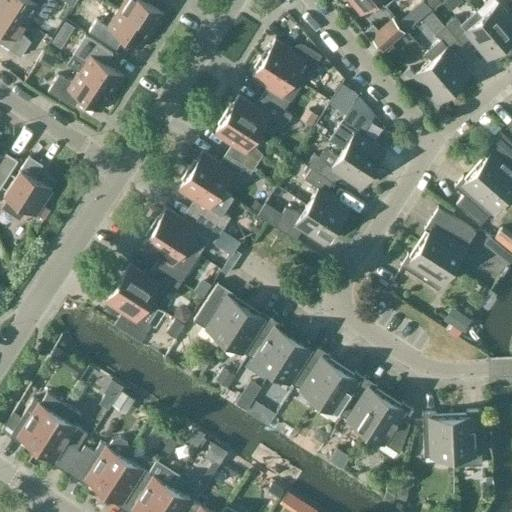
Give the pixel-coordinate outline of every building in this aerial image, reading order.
[(46,16),(56,1),(54,0),(0,0),(0,3),(27,21),(33,11),(46,16)] [(163,12),(146,1),(147,0),(123,0),(118,8),(152,29),(163,12)] [(351,0),(361,10),(373,0),(351,0)] [(432,9),(424,0),(421,0),(399,19),(408,29),(432,9)] [(438,0),(424,0),(432,9),(440,2),(438,0)] [(511,14),(499,0),(486,0),(478,8),(505,39),(511,33),(511,14)] [(16,38),(27,21),(0,3),(0,28),(6,32),(0,41),(20,55),(27,45),(16,38)] [(140,47),(152,29),(118,8),(107,25),(140,47)] [(489,53),(505,39),(478,8),(461,22),(455,16),(447,23),(462,41),(472,33),(489,53)] [(364,31),(368,36),(370,35),(384,51),(406,31),(392,16),(377,29),(372,23),(364,31)] [(410,29),(416,36),(431,25),(426,18),(410,29)] [(64,20),(57,31),(66,37),(73,26),(64,20)] [(440,39),(427,50),(431,56),(454,83),(471,70),(453,49),(462,41),(447,23),(435,32),(440,39)] [(100,29),(95,37),(107,44),(111,37),(100,29)] [(123,74),(103,61),(110,50),(85,34),(72,53),(84,60),(78,70),(111,92),(123,74)] [(308,36),(304,42),(321,53),(322,52),(308,36)] [(295,43),(291,48),(275,38),(263,56),(300,80),(303,82),(305,79),(309,77),(310,76),(312,75),(313,73),(313,69),(314,66),(322,53),(321,53),(304,42),(302,41),(299,41),(296,42),(295,43)] [(401,56),(392,46),(383,54),(392,64),(401,56)] [(289,96),(300,80),(263,56),(251,74),(267,84),(260,94),(283,107),(289,96)] [(431,56),(415,69),(416,70),(424,80),(438,97),(454,83),(431,56)] [(100,109),(111,92),(78,70),(72,79),(58,73),(47,90),(69,104),(76,94),(100,109)] [(332,87),(336,89),(342,80),(333,74),(330,78),(332,87)] [(330,103),(345,113),(351,103),(358,93),(356,91),(343,83),(330,103)] [(338,124),(329,138),(341,147),(372,167),(385,147),(362,132),(371,119),(365,115),(370,108),(358,93),(351,103),(338,124)] [(260,94),(254,104),(238,94),(227,112),(256,131),(263,121),(273,128),(278,121),(285,125),(293,113),(283,107),(260,94)] [(317,114),(309,109),(301,121),(310,126),(317,114)] [(250,140),(256,131),(227,112),(215,130),(232,141),(226,151),(253,168),(263,153),(250,140)] [(507,190),(511,184),(511,141),(504,133),(496,143),(492,139),(484,149),(487,152),(477,164),(507,190)] [(362,182),(372,167),(341,147),(337,153),(328,148),(322,149),(319,154),(314,151),(306,163),(311,166),(331,180),(333,178),(335,179),(348,173),(362,182)] [(226,151),(220,161),(202,150),(190,168),(220,187),(226,177),(234,182),(238,175),(246,179),(253,168),(226,151)] [(1,156),(0,154),(0,186),(17,159),(4,151),(1,156)] [(7,195),(0,205),(21,220),(26,212),(25,211),(27,208),(43,218),(50,208),(42,203),(52,188),(34,177),(42,163),(29,154),(20,168),(4,193),(7,195)] [(489,211),(507,190),(477,164),(466,176),(463,173),(455,182),(465,191),(456,202),(480,222),(489,211)] [(311,166),(304,177),(317,185),(305,203),(337,223),(349,203),(326,188),(331,180),(311,166)] [(234,196),(220,187),(190,168),(178,186),(195,197),(188,207),(223,228),(231,216),(225,212),(234,196)] [(262,205),(255,200),(251,207),(257,211),(262,205)] [(326,239),(337,223),(305,203),(301,210),(286,205),(275,222),(296,235),(304,224),(326,239)] [(454,262),(476,228),(439,204),(426,225),(429,227),(421,240),(454,262)] [(223,228),(188,207),(182,217),(166,206),(154,224),(192,249),(199,253),(209,237),(215,241),(215,240),(223,228)] [(239,210),(235,226),(245,229),(250,212),(239,210)] [(154,224),(142,242),(160,254),(153,264),(180,281),(188,270),(181,266),(192,249),(154,224)] [(511,233),(502,226),(494,236),(511,249),(511,233)] [(215,241),(225,248),(233,235),(223,228),(215,240),(215,241)] [(489,235),(483,243),(496,253),(502,246),(489,235)] [(439,286),(454,262),(421,240),(413,253),(409,251),(401,262),(439,286)] [(234,248),(221,268),(228,272),(233,264),(241,252),(240,252),(234,248)] [(153,264),(147,274),(129,262),(118,280),(158,306),(169,289),(173,292),(180,281),(153,264)] [(237,291),(226,284),(215,277),(210,284),(203,296),(192,312),(189,317),(199,324),(201,321),(225,336),(247,303),(234,295),(237,291)] [(200,278),(193,289),(203,296),(210,284),(200,278)] [(147,322),(158,306),(118,280),(106,298),(122,309),(114,321),(142,339),(151,324),(147,322)] [(248,351),(273,314),(262,307),(259,311),(247,303),(225,336),(248,351)] [(452,307),(445,319),(462,330),(470,317),(452,307)] [(173,316),(174,317),(185,324),(189,317),(192,312),(186,308),(177,309),(173,316)] [(272,367),(293,334),(281,325),(284,321),(273,314),(248,351),(272,367)] [(176,337),(185,324),(174,317),(165,330),(176,337)] [(458,335),(461,330),(455,326),(453,324),(450,329),(458,335)] [(295,382),(320,344),(309,337),(306,342),(293,334),(272,367),(295,382)] [(319,397),(340,364),(328,356),(331,352),(320,344),(295,382),(319,397)] [(54,346),(47,356),(58,362),(64,352),(54,346)] [(198,367),(203,371),(212,356),(207,353),(198,367)] [(343,413),(367,375),(356,368),(353,372),(340,364),(319,397),(343,413)] [(226,386),(232,376),(221,368),(215,378),(226,386)] [(366,428),(387,395),(376,387),(379,383),(367,375),(343,413),(366,428)] [(121,388),(112,402),(126,411),(136,397),(121,388)] [(35,446),(64,401),(47,391),(40,401),(33,396),(9,434),(20,442),(23,438),(35,446)] [(105,391),(99,401),(107,406),(114,396),(105,391)] [(241,391),(235,401),(245,408),(248,403),(251,398),(241,391)] [(387,395),(366,428),(389,443),(400,450),(409,421),(405,419),(414,406),(403,399),(400,403),(387,395)] [(248,403),(245,408),(265,420),(269,423),(276,412),(252,397),(251,398),(248,403)] [(87,431),(74,423),(81,412),(64,401),(35,446),(48,454),(45,458),(66,471),(79,451),(75,449),(87,431)] [(467,412),(452,412),(454,452),(454,464),(483,463),(480,406),(467,407),(467,412)] [(454,452),(452,412),(437,413),(437,408),(423,409),(425,453),(454,452)] [(205,433),(193,425),(185,438),(197,445),(205,433)] [(323,442),(329,434),(324,431),(318,432),(315,437),(323,442)] [(130,448),(130,447),(128,440),(120,435),(112,437),(107,444),(100,440),(94,449),(84,443),(79,451),(67,471),(87,485),(90,481),(103,489),(124,455),(125,455),(130,448)] [(204,454),(217,463),(225,450),(212,442),(204,454)] [(148,470),(125,455),(124,455),(103,489),(115,497),(113,501),(124,508),(148,470)] [(180,473),(180,472),(156,458),(148,470),(124,508),(130,511),(136,511),(137,511),(139,511),(154,511),(171,485),(172,485),(180,473)] [(272,480),(267,488),(279,495),(284,488),(272,480)] [(386,482),(384,494),(393,500),(395,488),(386,482)] [(187,511),(195,500),(172,485),(171,485),(154,511),(187,511)] [(408,489),(398,487),(396,498),(406,500),(408,489)] [(288,490),(281,502),(286,505),(291,508),(298,496),(288,490)] [(213,511),(195,500),(187,511),(213,511)]
